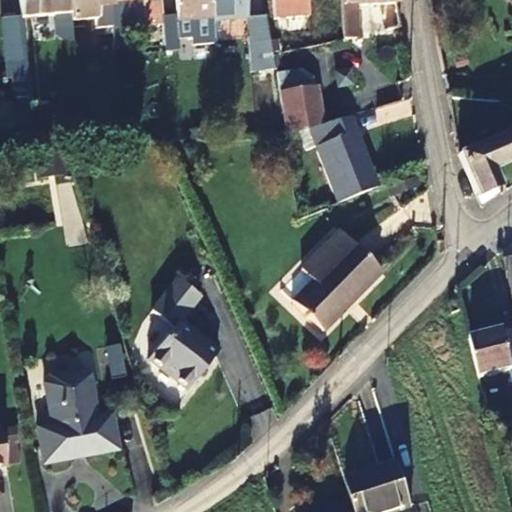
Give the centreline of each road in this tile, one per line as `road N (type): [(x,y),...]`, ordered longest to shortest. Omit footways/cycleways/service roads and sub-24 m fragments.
road 1 (residential): [(466,248),(270,442),(170,511)]
road 2 (residential): [(412,0),(466,248)]
